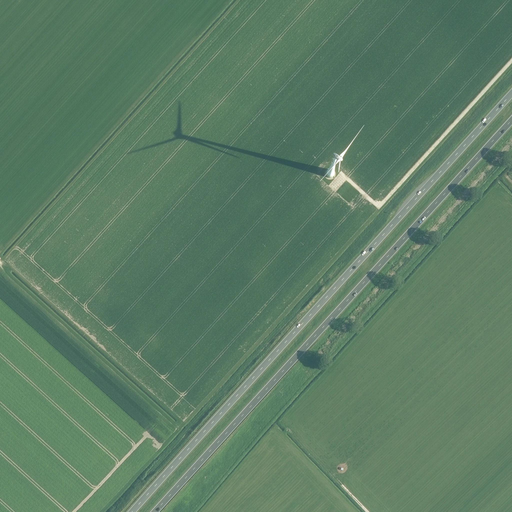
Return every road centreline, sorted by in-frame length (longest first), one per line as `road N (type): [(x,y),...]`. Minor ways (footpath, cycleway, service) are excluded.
road 1 (trunk): [(511,94),(131,511)]
road 2 (trunk): [(153,511),(511,120)]
